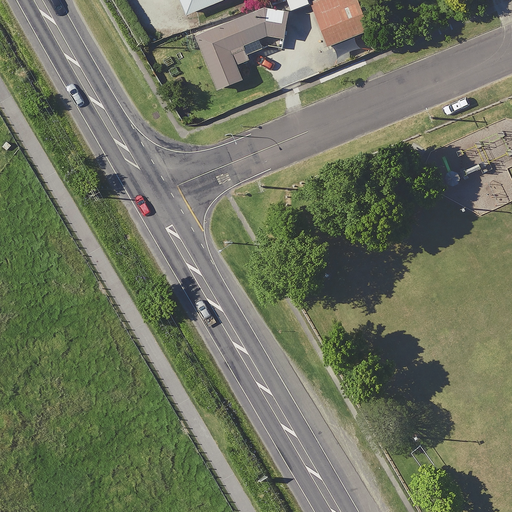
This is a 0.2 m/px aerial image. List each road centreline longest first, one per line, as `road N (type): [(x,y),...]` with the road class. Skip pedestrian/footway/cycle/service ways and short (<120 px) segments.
road 1 (residential): [(511,47),(151,196)]
road 2 (primary): [(151,196),(334,511)]
road 3 (primary): [(37,0),(151,196)]
